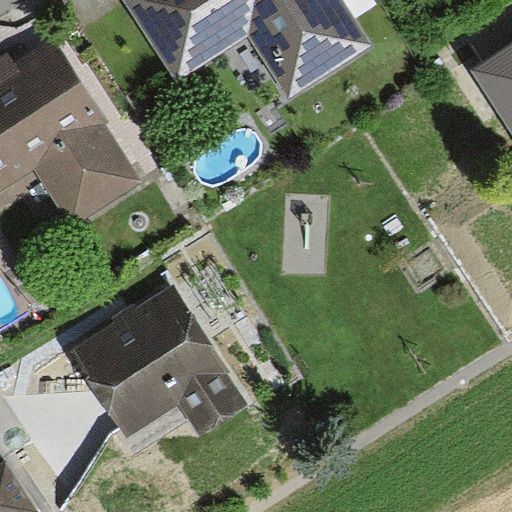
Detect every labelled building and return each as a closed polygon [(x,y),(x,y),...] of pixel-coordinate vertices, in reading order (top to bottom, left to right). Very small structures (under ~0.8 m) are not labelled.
[(345,0),(121,0),(180,90),(255,42),(296,106),(379,52),(345,0)] [(80,227),(146,188),(59,44),(0,79),(0,183),(39,159),(80,227)] [(511,49),(472,75),(511,137),(511,49)] [(200,434),(251,403),(182,289),(81,350),(135,439),(185,409),(200,434)] [(0,511),(37,511),(9,466),(0,471),(0,511)]
